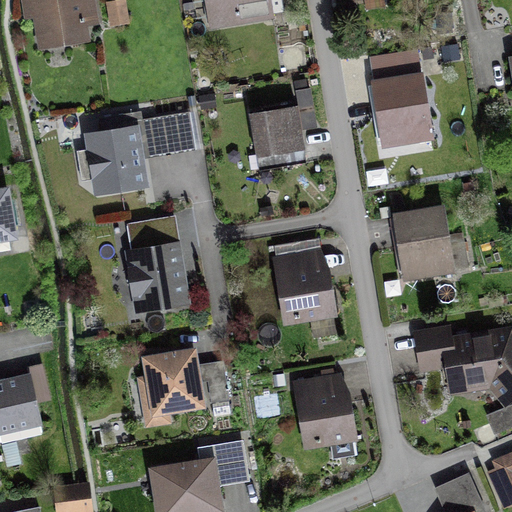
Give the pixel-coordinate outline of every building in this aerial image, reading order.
[(94,0),(31,0),(42,54),(103,43),(94,0)] [(125,0),(110,0),(106,1),(110,25),(129,21),(125,0)] [(272,0),(205,0),(211,34),(277,23),(272,0)] [(424,76),(373,86),(385,152),(436,143),(424,76)] [(300,110),(252,119),(260,161),(307,153),(300,110)] [(189,111),(89,125),(99,190),(142,184),(138,153),(194,145),(189,111)] [(0,241),(13,239),(5,197),(0,198),(0,241)] [(448,211),(395,218),(405,284),(458,277),(448,211)] [(176,219),(130,227),(134,250),(180,242),(176,219)] [(182,247),(127,257),(139,320),(194,310),(182,247)] [(329,255),(275,263),(285,328),(338,320),(329,255)] [(454,328),(417,334),(423,371),(448,368),(452,397),(492,384),(506,400),(511,395),(511,331),(456,340),(454,328)] [(193,352),(149,360),(152,377),(140,379),(145,413),(202,403),(193,352)] [(29,377),(0,383),(0,439),(0,440),(41,431),(29,377)] [(347,378),(295,385),(305,451),(357,444),(347,378)] [(511,406),(489,416),(495,432),(511,425),(511,406)] [(202,462),(150,471),(157,511),(218,511),(212,476),(246,470),(241,440),(200,447),(202,462)] [(511,463),(500,469),(511,494),(511,463)] [(56,493),(59,511),(78,511),(91,509),(87,487),(56,493)]
